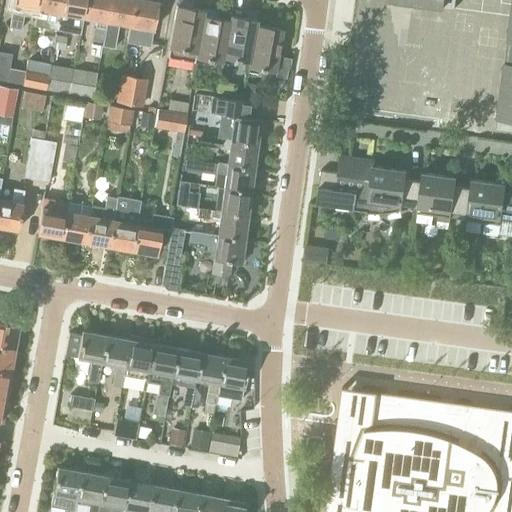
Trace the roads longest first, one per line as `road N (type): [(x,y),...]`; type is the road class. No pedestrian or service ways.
road 1 (residential): [(273,321),(319,0)]
road 2 (residential): [(272,472),(36,429)]
road 3 (residential): [(273,321),(56,284)]
road 4 (unknown): [(300,136),(511,151)]
road 5 (residential): [(272,472),(273,321)]
road 6 (residential): [(36,429),(56,284)]
